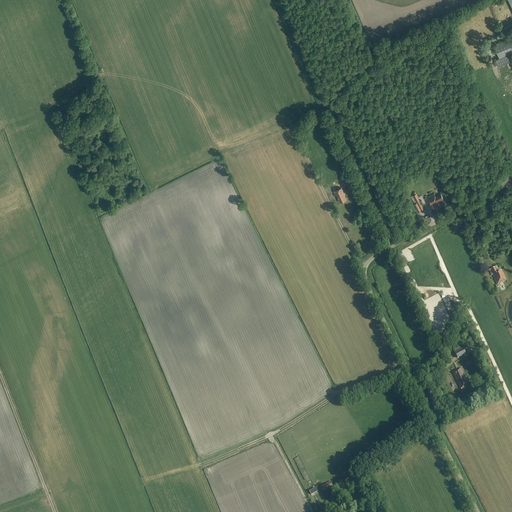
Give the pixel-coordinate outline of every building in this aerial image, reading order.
[(511,48),(508,40),(508,39),(493,45),(499,58),(511,52),(511,48)] [(501,76),(507,93),(511,90),(511,66),(511,67),(510,64),(500,67),(503,75),(501,76)] [(340,203),(347,199),(341,188),(333,191),(336,196),(337,196),(340,203)] [(437,202),(444,199),(441,194),(436,197),(434,193),(425,198),(429,206),(434,204),(436,209),(440,208),(437,202)] [(417,195),(413,196),(411,197),(414,204),(416,203),(420,211),(424,209),(417,195)] [(497,285),(506,281),(502,271),(497,273),(495,268),(489,270),(491,276),(493,275),(497,285)] [(454,352),(457,359),(466,355),(463,348),(454,352)] [(465,377),(461,368),(453,372),(461,389),(467,386),(464,378),(465,377)] [(482,388),(484,393),(492,389),(490,384),(482,388)] [(337,484),(342,495),(349,492),(345,481),(337,484)] [(333,487),(331,482),(321,486),(323,491),(333,487)]
